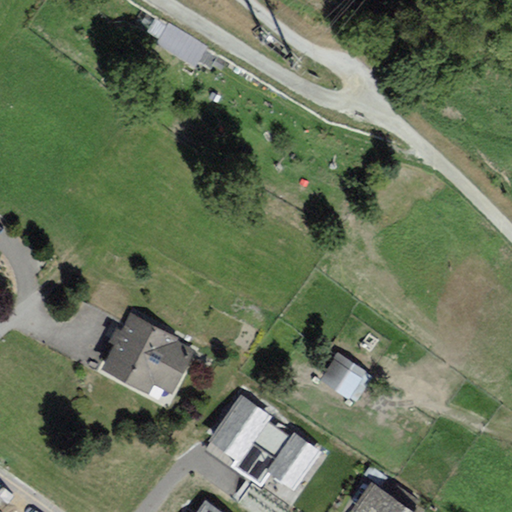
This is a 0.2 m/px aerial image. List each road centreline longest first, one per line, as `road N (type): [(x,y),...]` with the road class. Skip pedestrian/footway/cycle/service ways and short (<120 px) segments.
road 1 (track): [(151,0),(316,101),(361,101)]
road 2 (track): [(361,101),(511,244)]
road 3 (track): [(361,101),(353,84),(234,0)]
